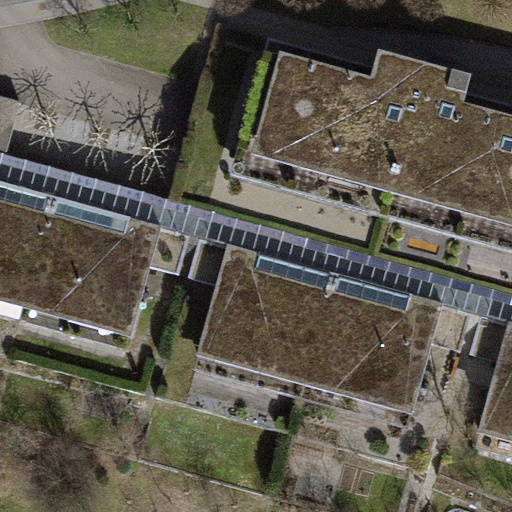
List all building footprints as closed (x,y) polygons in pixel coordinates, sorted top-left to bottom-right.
[(363,89),(276,64),(243,177),(511,254),(511,128),(463,114),(471,85),(372,57),(363,89)] [(0,306),(20,312),(50,203),(0,188),(0,306)] [(155,231),(50,203),(20,312),(125,340),(155,231)] [(334,283),(233,255),(203,364),(304,391),(334,283)] [(436,311),(334,283),(304,391),(406,419),(436,311)] [(511,345),(487,441),(511,446),(511,345)]
